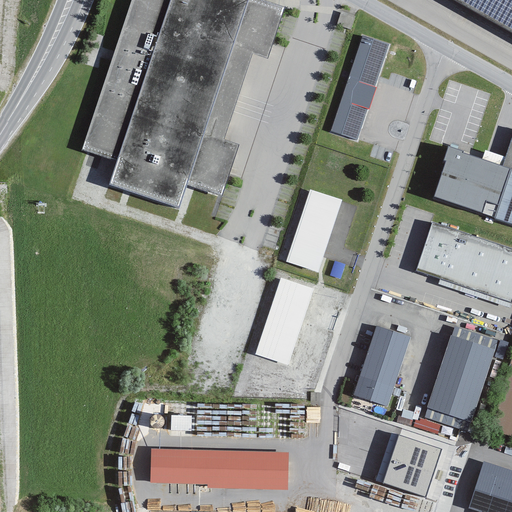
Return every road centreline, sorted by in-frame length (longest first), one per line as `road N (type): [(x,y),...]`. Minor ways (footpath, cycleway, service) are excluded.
road 1 (tertiary): [(362,0),(511,84)]
road 2 (secondary): [(0,134),(74,0)]
road 3 (unknown): [(360,295),(422,326),(408,401)]
